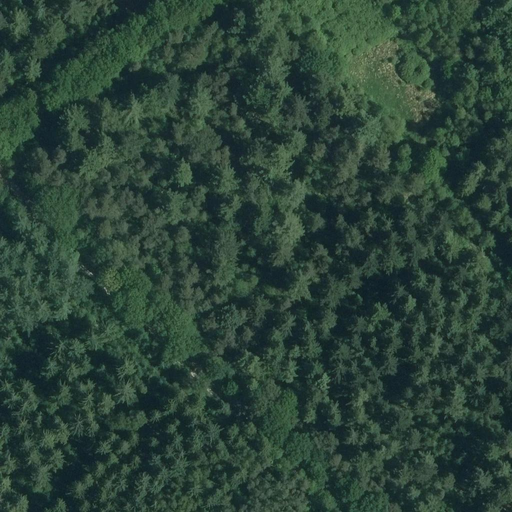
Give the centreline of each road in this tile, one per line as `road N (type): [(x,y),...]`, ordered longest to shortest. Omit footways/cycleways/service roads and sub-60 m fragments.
road 1 (track): [(348,511),(0,177)]
road 2 (track): [(421,187),(69,511)]
road 3 (track): [(256,0),(421,187)]
road 4 (track): [(0,135),(198,0)]
road 5 (track): [(421,187),(511,286)]
road 6 (track): [(511,105),(421,187)]
